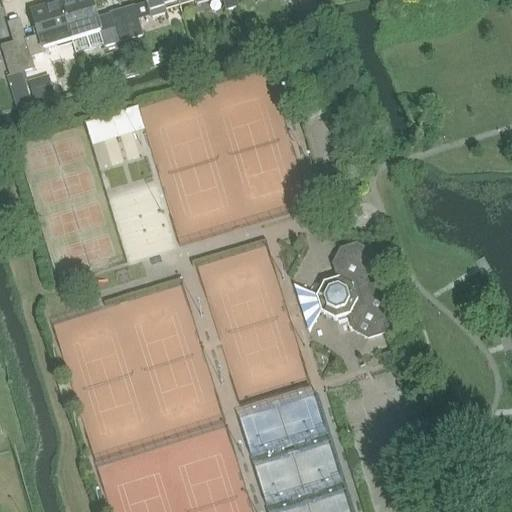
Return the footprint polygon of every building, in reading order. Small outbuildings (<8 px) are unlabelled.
[(90,0),(67,0),(59,2),(66,25),(71,42),(100,33),(104,48),(118,44),(130,40),(121,11),(109,15),(96,19),(90,0)] [(176,0),(145,0),(150,18),(164,14),(163,9),(178,4),(176,0)] [(235,0),(220,0),(224,11),(238,7),(235,0)] [(318,15),(313,0),(299,0),(305,19),(318,15)] [(38,36),(13,44),(22,74),(34,70),(31,58),(46,54),(44,50),(71,42),(66,25),(59,2),(30,11),(38,36)] [(133,7),(121,11),(130,40),(142,37),(133,7)] [(19,20),(8,24),(15,43),(26,39),(19,20)] [(13,44),(1,48),(10,77),(22,74),(13,44)] [(54,97),(49,77),(29,83),(34,102),(54,97)] [(323,284),(317,296),(323,299),(326,308),(323,314),(334,320),(349,316),(354,331),(368,338),(383,333),(390,320),(385,304),(374,269),(370,254),(356,246),(341,251),(333,265),(338,279),(323,284)] [(382,354),(385,363),(386,369),(397,366),(393,352),(382,354)] [(231,511),(231,491),(216,491),(216,511),(231,511)]
